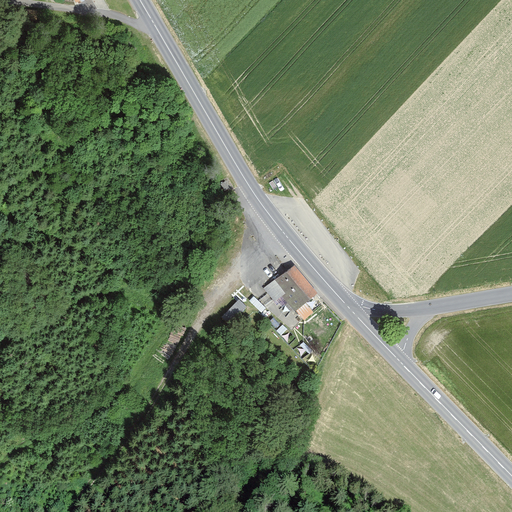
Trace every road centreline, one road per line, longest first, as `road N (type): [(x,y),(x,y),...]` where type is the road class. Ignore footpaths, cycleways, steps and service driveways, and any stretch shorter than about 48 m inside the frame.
road 1 (secondary): [(141,0),(244,171),(343,307)]
road 2 (secondary): [(401,366),(511,479)]
